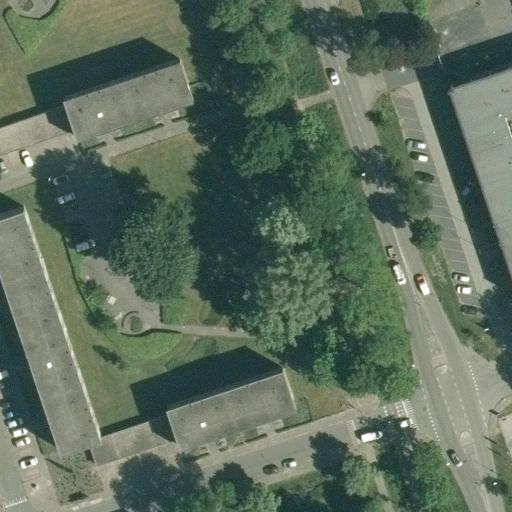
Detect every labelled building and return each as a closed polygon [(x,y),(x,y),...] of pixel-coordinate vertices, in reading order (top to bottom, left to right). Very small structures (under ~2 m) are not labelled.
[(175,60),(119,79),(133,119),(151,114),(169,107),(175,105),(178,104),(190,100),(193,100),(188,87),(179,59),(175,60)] [(511,64),(451,85),(451,84),(450,84),(451,88),(448,89),(448,90),(449,90),(473,161),(494,222),(492,222),(493,224),(494,223),(500,240),(498,241),(499,242),(500,242),(511,277),(511,64)] [(66,106),(74,130),(77,138),(79,138),(96,132),(118,124),(133,119),(119,79),(64,98),(66,106)] [(66,106),(54,110),(62,134),(74,130),(66,106)] [(41,114),(50,138),(62,134),(54,110),(41,114)] [(41,114),(30,118),(38,142),(50,138),(41,114)] [(27,146),(38,142),(30,118),(19,122),(27,146)] [(19,122),(7,126),(15,150),(27,146),(19,122)] [(0,128),(0,141),(4,154),(15,150),(7,126),(0,128)] [(0,269),(3,278),(43,264),(23,207),(0,214),(0,269)] [(43,264),(3,278),(8,295),(16,319),(22,335),(62,322),(43,264)] [(36,377),(41,393),(81,380),(62,322),(22,335),(27,352),(36,377)] [(281,368),(223,388),(237,428),(295,408),(281,368)] [(88,441),(100,437),(101,437),(81,380),(41,393),(46,409),(54,433),(60,451),(88,441)] [(168,415),(176,439),(179,447),(237,428),(223,388),(165,407),(168,415)] [(165,443),(176,439),(168,415),(157,419),(165,443)] [(153,446),(165,443),(157,419),(145,422),(153,446)] [(153,446),(145,422),(134,426),(142,450),(153,446)] [(131,454),(142,450),(134,426),(123,430),(131,454)] [(131,454),(123,430),(111,434),(119,458),(131,454)] [(108,461),(119,458),(111,434),(101,437),(100,437),(108,461)] [(108,461),(100,437),(88,441),(96,465),(108,461)]
